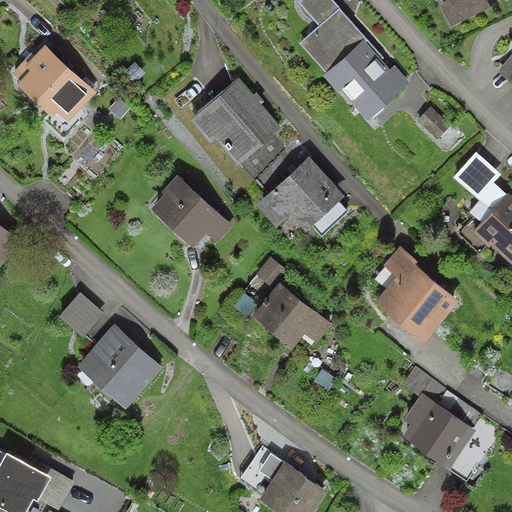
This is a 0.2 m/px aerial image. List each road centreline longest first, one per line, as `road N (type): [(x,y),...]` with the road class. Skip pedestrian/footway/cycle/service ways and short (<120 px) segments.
road 1 (residential): [(0,183),(174,342),(413,511)]
road 2 (residential): [(380,0),(511,139)]
